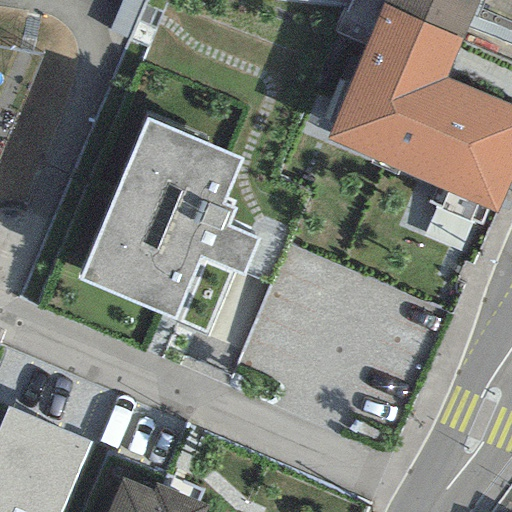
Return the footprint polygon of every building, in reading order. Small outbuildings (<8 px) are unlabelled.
[(461,30),(392,0),(381,0),(325,129),(498,203),(511,169),(511,99),(444,71),(461,30)] [(392,0),(461,30),(474,0),(392,0)] [(241,160),(145,120),(78,280),(174,320),(200,258),(241,275),(256,240),(225,227),(233,209),(223,205),(241,160)] [(59,511),(88,443),(6,408),(0,421),(0,511),(59,511)] [(203,511),(206,506),(156,484),(152,493),(121,479),(106,511),(203,511)]
